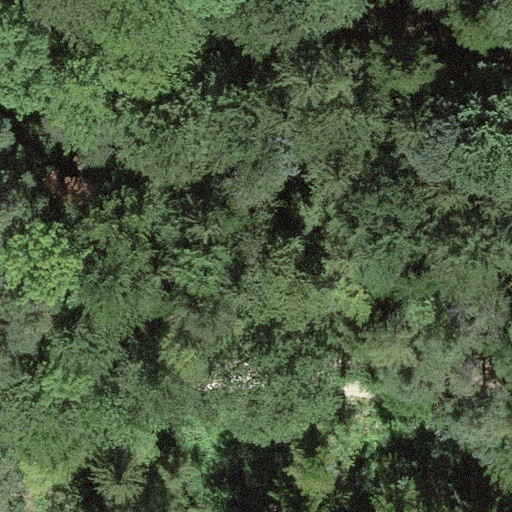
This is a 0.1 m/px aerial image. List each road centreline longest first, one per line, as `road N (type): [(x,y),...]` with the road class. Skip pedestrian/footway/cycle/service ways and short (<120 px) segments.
road 1 (track): [(0,381),(104,390),(336,376),(511,427)]
road 2 (track): [(0,88),(153,33),(196,0)]
